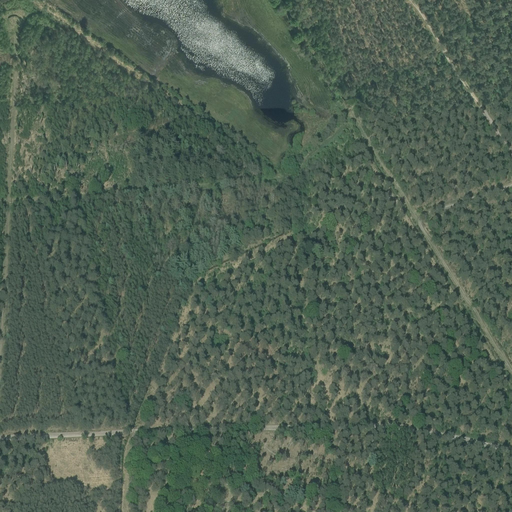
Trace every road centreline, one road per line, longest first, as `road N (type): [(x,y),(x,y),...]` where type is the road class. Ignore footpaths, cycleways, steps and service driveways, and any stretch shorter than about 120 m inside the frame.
road 1 (track): [(511,450),(370,424),(0,440)]
road 2 (track): [(7,199),(286,179),(352,121),(414,220)]
road 3 (track): [(511,159),(411,0)]
road 4 (track): [(414,220),(511,377)]
road 5 (track): [(0,358),(7,199)]
